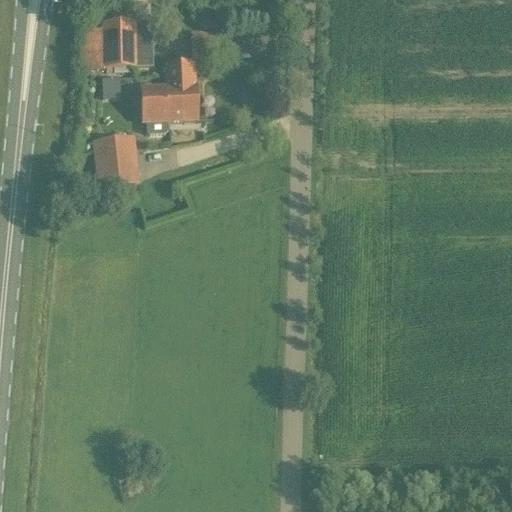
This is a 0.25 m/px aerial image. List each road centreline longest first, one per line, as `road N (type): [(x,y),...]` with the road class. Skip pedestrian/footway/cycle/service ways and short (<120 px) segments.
road 1 (unclassified): [(291,511),(307,0)]
road 2 (primary): [(0,331),(26,64)]
